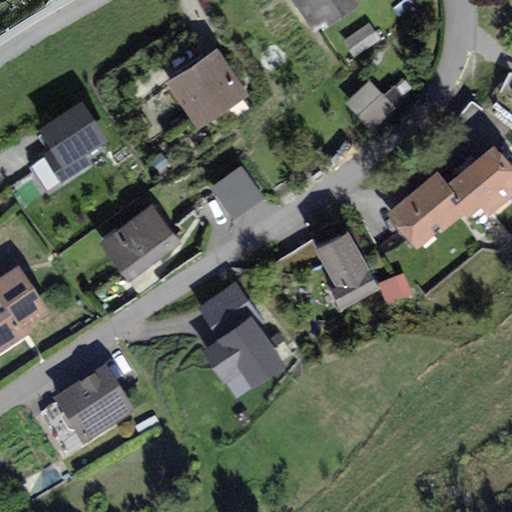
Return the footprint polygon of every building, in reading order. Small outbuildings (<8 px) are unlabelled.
[(295,0),(311,25),(330,14),(334,21),(357,7),(352,0),(295,0)] [(355,50),(380,33),(372,22),(348,39),(355,50)] [(244,94),(218,51),(169,80),(195,123),(244,94)] [(511,74),(509,73),(493,100),(511,112),(511,74)] [(390,110),(368,84),(346,102),(368,128),(390,110)] [(106,144),(86,110),(43,135),(64,169),(106,144)] [(511,194),(511,164),(497,147),(452,184),(442,171),(393,211),(422,246),(466,211),(470,217),(483,206),(489,213),(511,194)] [(258,199),(240,168),(213,183),(231,214),(258,199)] [(180,243),(155,205),(103,239),(128,277),(180,243)] [(379,285),(351,231),(323,246),(343,285),(331,291),(338,305),(379,285)] [(404,271),(379,281),(389,303),(414,293),(404,271)] [(48,316),(23,272),(0,284),(0,351),(29,335),(25,329),(48,316)] [(199,305),(219,337),(253,317),(259,326),(265,322),(239,280),(199,305)] [(259,326),(253,317),(219,337),(205,346),(224,377),(240,368),(250,384),(282,364),(259,326)] [(133,412),(110,371),(60,400),(84,440),(133,412)]
